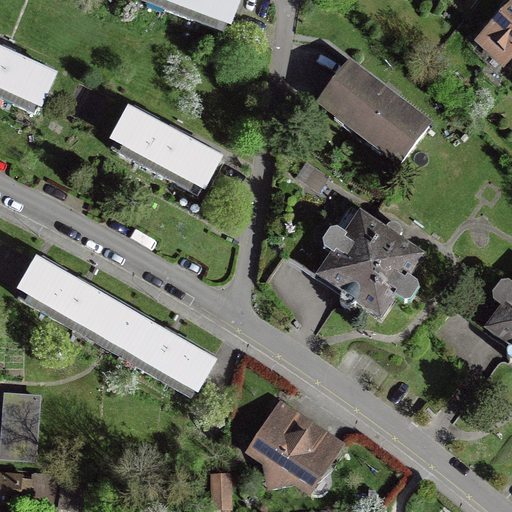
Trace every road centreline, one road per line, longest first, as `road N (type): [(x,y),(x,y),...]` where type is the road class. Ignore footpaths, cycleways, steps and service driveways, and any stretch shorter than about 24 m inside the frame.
road 1 (residential): [(500,511),(236,313)]
road 2 (residential): [(236,313),(282,0)]
road 3 (residential): [(236,313),(0,187)]
